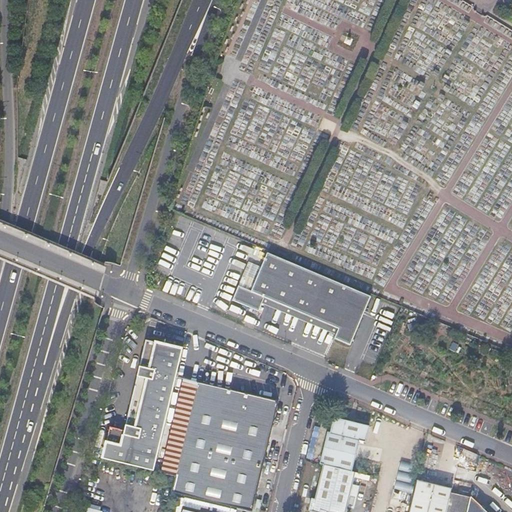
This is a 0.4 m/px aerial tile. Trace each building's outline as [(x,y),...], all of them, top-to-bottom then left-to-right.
[(266,250),(254,245),(252,252),(263,257),(266,250)] [(249,261),(239,285),(233,300),(260,311),(266,298),(339,329),(335,339),(352,345),(372,296),(268,252),(262,267),(249,261)] [(102,459),(159,472),(184,354),(146,346),(127,427),(126,432),(111,429),(102,459)] [(197,384),(176,477),(254,495),(275,403),(197,384)] [(342,511),(344,507),(349,483),(352,471),(348,470),(356,440),(361,441),(365,426),(330,417),(326,433),(325,432),(317,463),(320,464),(312,499),(308,498),(305,510),(315,511),(316,511),(317,509),(331,511),(342,511)] [(415,478),(414,479),(406,511),(483,511),(479,507),(480,505),(469,495),(449,491),(450,487),(415,479),(415,478)] [(356,485),(349,483),(344,507),(351,508),(356,485)] [(392,491),(388,511),(403,511),(407,493),(392,491)]
